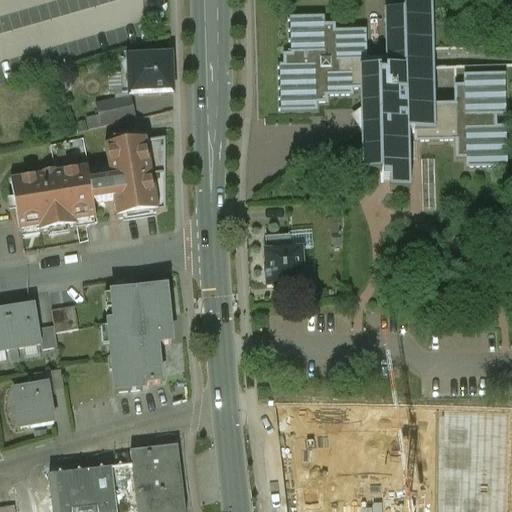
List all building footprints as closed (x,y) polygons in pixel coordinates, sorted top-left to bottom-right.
[(278,67),(279,113),(316,112),(316,105),(327,105),(327,98),(353,97),(352,92),(358,91),(358,110),(360,173),(380,173),(380,183),(388,183),(389,192),(410,192),(409,133),(414,133),(414,143),(455,142),(456,159),(464,159),(464,170),(507,169),(506,127),(495,127),(494,116),(505,116),(504,74),(463,75),(463,87),(452,87),(453,105),(434,105),(431,0),(410,0),(402,0),(402,11),(384,12),(385,59),(366,60),(366,32),(335,32),(335,25),(324,26),(323,17),(289,17),(290,55),(282,55),(283,67),(278,67)] [(171,55),(125,57),(127,98),(173,96),(171,55)] [(107,167),(9,178),(16,232),(37,230),(37,235),(74,230),(73,223),(94,221),(93,203),(112,202),(115,221),(166,212),(165,138),(103,147),(107,167)] [(294,231),(294,248),(314,248),(314,231),(294,231)] [(288,236),(264,237),(265,287),(310,286),(310,270),(301,270),(301,250),(288,251),(288,236)] [(337,286),(323,286),(323,296),(337,296),(337,286)] [(115,322),(108,322),(113,394),(143,392),(143,386),(160,385),(157,346),(170,345),(166,289),(113,292),(115,322)] [(34,308),(7,312),(12,351),(39,347),(34,308)] [(76,310),(50,312),(52,335),(78,332),(76,310)] [(7,312),(0,312),(0,352),(12,351),(7,312)] [(47,386),(13,391),(18,430),(53,425),(47,386)] [(433,425),(366,424),(364,477),(432,478),(433,425)] [(456,433),(452,511),(505,511),(508,435),(456,433)] [(284,441),(292,511),(343,511),(335,435),(284,441)] [(0,511),(183,511),(179,448),(129,452),(131,469),(123,469),(123,465),(115,465),(115,470),(104,471),(104,467),(95,468),(96,474),(81,475),(81,470),(74,471),(74,475),(63,477),(62,472),(56,473),(56,478),(46,478),(47,488),(10,490),(12,508),(0,509),(0,511)]
